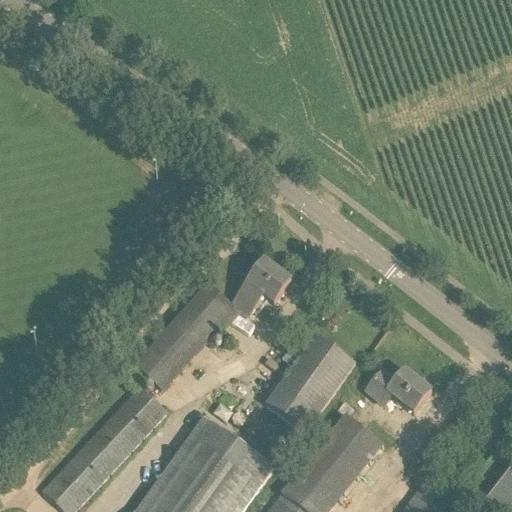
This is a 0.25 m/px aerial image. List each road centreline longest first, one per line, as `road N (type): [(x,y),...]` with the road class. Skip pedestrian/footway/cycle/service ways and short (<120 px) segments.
road 1 (secondary): [(511,365),(244,157),(8,0)]
road 2 (track): [(0,472),(262,137)]
